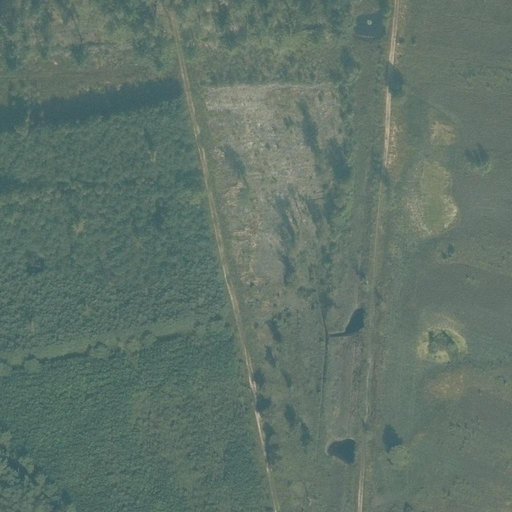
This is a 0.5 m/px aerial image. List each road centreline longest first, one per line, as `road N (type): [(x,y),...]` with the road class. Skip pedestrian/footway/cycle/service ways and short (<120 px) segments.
road 1 (track): [(276,511),(169,0)]
road 2 (track): [(394,0),(360,511)]
